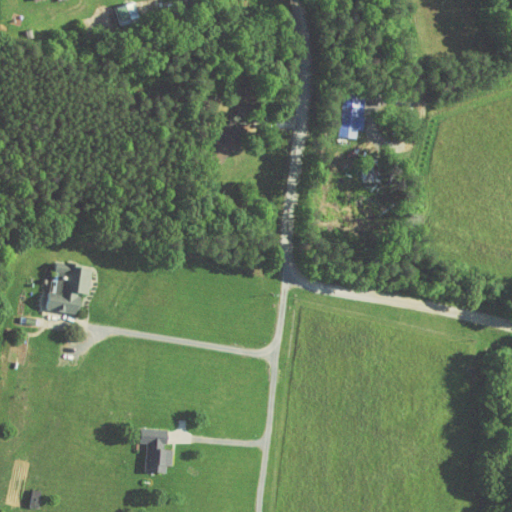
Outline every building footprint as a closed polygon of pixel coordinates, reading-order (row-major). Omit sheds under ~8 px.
[(123,0),(108,0),(103,0),(104,15),(124,15),(123,0)] [(325,131),(343,132),(345,101),(326,100),(325,131)] [(231,126),(217,115),(191,147),(205,159),(231,126)] [(33,304),(62,307),(65,287),(74,289),(77,261),(40,256),(33,304)] [(130,464),(155,465),(156,442),(151,442),(152,422),(126,420),(125,436),(132,436),(130,464)]
